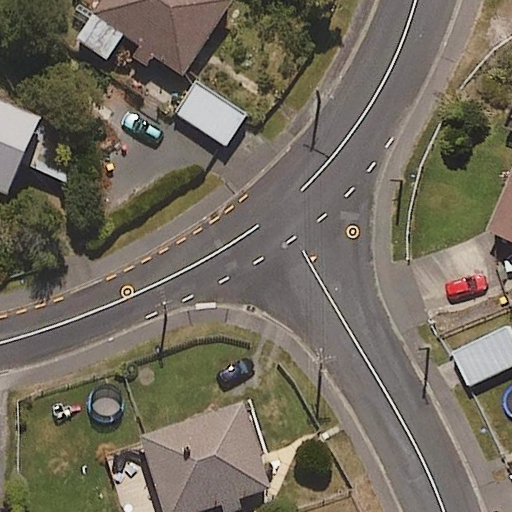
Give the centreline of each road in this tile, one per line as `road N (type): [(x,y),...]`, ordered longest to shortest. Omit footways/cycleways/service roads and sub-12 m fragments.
road 1 (residential): [(444,511),(430,467),(282,217)]
road 2 (residential): [(282,217),(127,297),(46,333),(0,343)]
road 3 (residential): [(282,217),(394,74),(416,0)]
